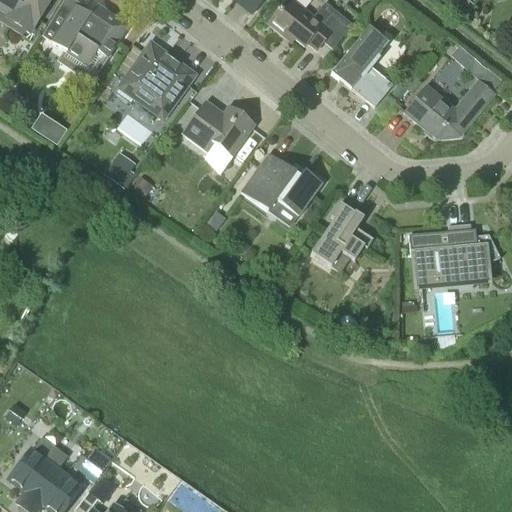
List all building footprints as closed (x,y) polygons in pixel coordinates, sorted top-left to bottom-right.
[(6,21),(29,36),(51,0),(0,0),(0,3),(12,11),(6,21)] [(312,21),(288,1),(268,26),(284,39),(287,36),(304,49),(307,45),(316,53),(331,34),(341,42),(352,28),(324,6),(312,21)] [(455,17),(461,22),(471,10),(465,5),(455,17)] [(75,9),(51,46),(86,69),(96,54),(106,61),(117,43),(110,39),(120,24),(104,14),(102,17),(93,11),(89,18),(75,9)] [(373,111),(392,88),(369,69),(388,46),(368,30),(330,77),(338,83),(341,80),(346,83),(343,86),(373,111)] [(133,101),(162,122),(193,78),(150,47),(123,84),(138,94),(133,101)] [(406,90),(412,95),(420,85),(414,80),(406,90)] [(497,87),(493,83),(489,88),(494,92),(497,87)] [(494,97),(478,84),(454,113),(425,89),(403,115),(433,140),(434,139),(438,142),(459,140),(494,97)] [(397,86),(389,95),(397,102),(405,92),(397,86)] [(212,147),(231,160),(254,127),(228,109),(222,117),(204,104),(181,137),(206,155),(212,147)] [(45,141),(55,148),(65,133),(55,126),(45,141)] [(118,156),(102,177),(124,192),(134,178),(129,174),(133,167),(118,156)] [(268,157),(240,196),(267,215),(275,204),(297,220),(321,187),(304,174),(302,177),(297,174),(295,176),(268,157)] [(16,171),(1,185),(3,187),(13,190),(21,184),(19,174),(16,171)] [(140,196),(146,188),(138,181),(131,190),(140,196)] [(333,223),(310,258),(330,271),(340,256),(353,265),(363,250),(366,252),(372,243),(355,232),(363,221),(354,215),(353,216),(339,207),(329,221),(333,223)] [(225,220),(215,213),(206,226),(215,233),(225,220)] [(408,239),(409,254),(408,254),(412,295),(490,288),(488,267),(499,262),(488,238),(475,239),(474,233),(470,233),(470,227),(447,229),(447,235),(408,239)] [(511,232),(499,239),(504,250),(511,246),(511,232)] [(354,322),(352,321),(347,317),(346,316),(344,316),(343,316),(342,317),(341,317),(340,318),(339,319),(338,320),(338,321),(338,322),(338,323),(339,325),(340,326),(345,331),(346,331),(348,332),(349,332),(351,331),(352,331),(353,329),(354,328),(355,326),(355,324),(354,323),(354,322)] [(454,346),(453,338),(436,339),(438,353),(454,346)] [(22,419),(9,410),(2,420),(14,429),(22,419)] [(85,451),(75,464),(97,481),(112,462),(94,448),(90,454),(85,451)] [(65,511),(81,489),(32,456),(12,484),(53,511),(65,511)] [(110,495),(96,485),(89,494),(103,505),(110,495)] [(75,511),(90,511),(98,502),(89,495),(75,511)]
